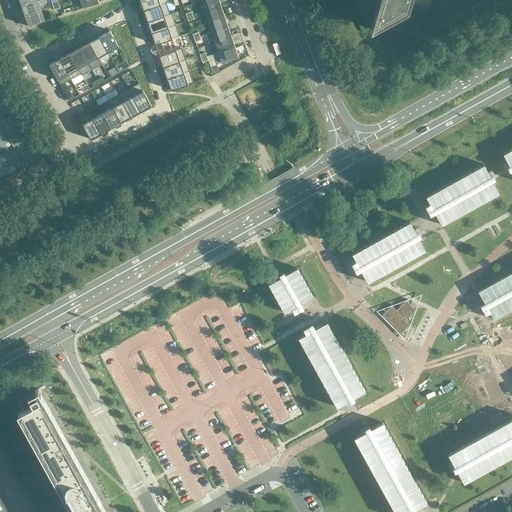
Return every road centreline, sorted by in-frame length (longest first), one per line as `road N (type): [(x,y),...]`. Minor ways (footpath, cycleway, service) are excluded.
road 1 (secondary): [(63,329),(358,163)]
road 2 (secondary): [(343,150),(86,296)]
road 3 (residential): [(33,63),(132,11),(164,112)]
road 4 (secondary): [(511,57),(359,141)]
road 5 (secondary): [(358,163),(511,81)]
road 6 (residential): [(154,511),(82,383)]
road 7 (residential): [(305,511),(280,476),(205,511)]
